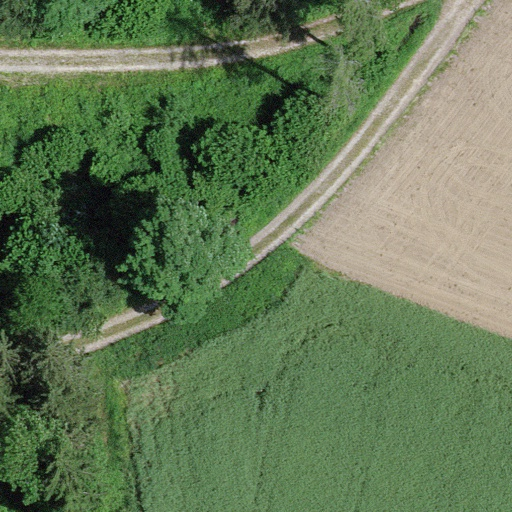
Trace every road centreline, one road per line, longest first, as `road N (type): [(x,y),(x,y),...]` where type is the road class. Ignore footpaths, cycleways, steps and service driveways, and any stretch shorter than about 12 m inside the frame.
road 1 (track): [(0,361),(137,319),(215,283),(283,234),(352,160),(465,0)]
road 2 (track): [(391,0),(262,47),(0,58)]
